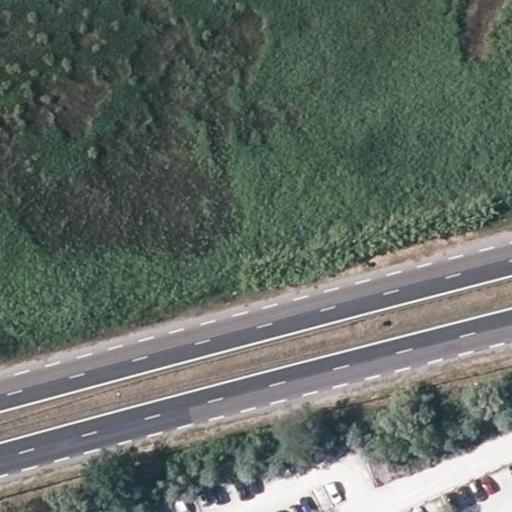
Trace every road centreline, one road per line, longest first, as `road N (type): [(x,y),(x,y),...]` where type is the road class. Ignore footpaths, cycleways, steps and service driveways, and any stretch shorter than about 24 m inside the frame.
road 1 (trunk): [(0,463),(511,324)]
road 2 (trunk): [(511,257),(0,395)]
